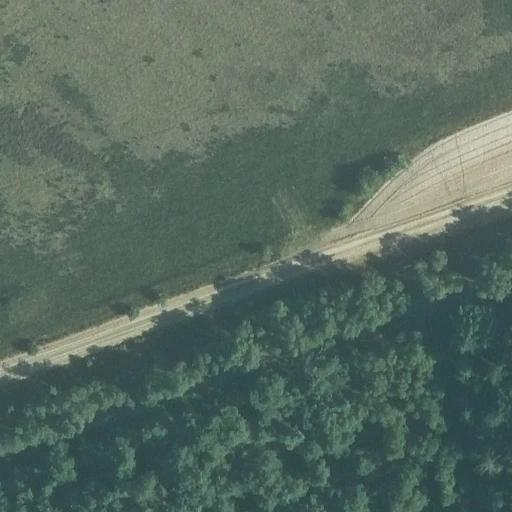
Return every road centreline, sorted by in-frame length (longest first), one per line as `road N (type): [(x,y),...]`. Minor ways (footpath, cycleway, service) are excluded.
road 1 (track): [(0,376),(511,195)]
road 2 (unclassified): [(0,453),(511,275)]
